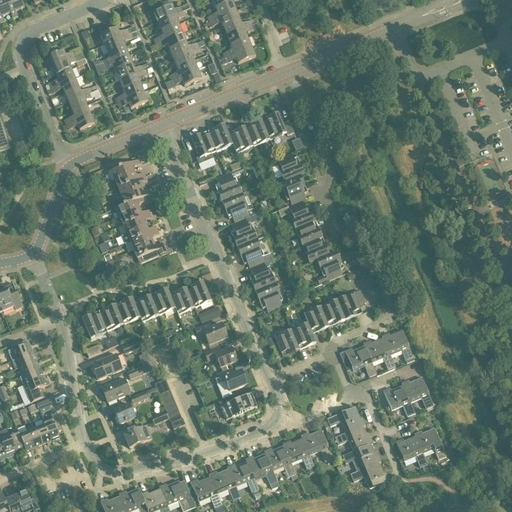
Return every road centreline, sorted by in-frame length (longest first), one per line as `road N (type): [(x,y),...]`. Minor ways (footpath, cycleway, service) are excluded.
road 1 (residential): [(332,354),(335,343),(380,324),(390,297),(379,272),(336,231),(323,197),(331,170),(291,72)]
road 2 (residential): [(268,380),(163,124)]
road 3 (residential): [(86,446),(108,472),(157,465),(275,424),(279,408)]
road 4 (residential): [(68,166),(19,53),(26,34),(101,2)]
road 5 (residential): [(33,252),(60,321),(86,446)]
road 6 (residential): [(291,72),(163,124)]
